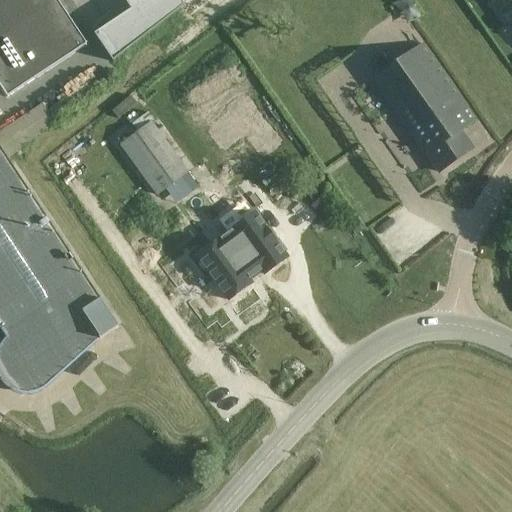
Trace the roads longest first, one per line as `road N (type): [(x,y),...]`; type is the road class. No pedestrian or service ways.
road 1 (secondary): [(222,511),(355,363),(412,326),(452,322)]
road 2 (residential): [(452,322),(465,251),(511,163)]
